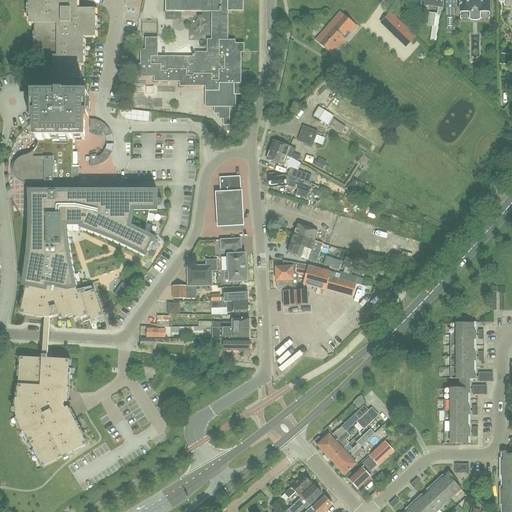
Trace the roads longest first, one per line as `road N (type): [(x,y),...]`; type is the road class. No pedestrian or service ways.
road 1 (residential): [(213,469),(197,440),(199,420),(266,376),(252,150)]
road 2 (residential): [(371,511),(428,461),(486,455),(499,441),(498,335),(511,331)]
road 3 (residential): [(122,339),(192,242),(202,186),(216,161)]
road 4 (primary): [(511,206),(391,336)]
road 5 (unclassified): [(170,236),(181,165),(121,166),(122,125)]
road 6 (residential): [(252,150),(270,58),(270,0)]
road 7 (unclassified): [(122,125),(108,120),(100,104),(128,0)]
road 8 (primary): [(290,433),(391,336)]
road 9 (primary): [(391,336),(279,417)]
road 10 (residential): [(122,339),(0,333)]
